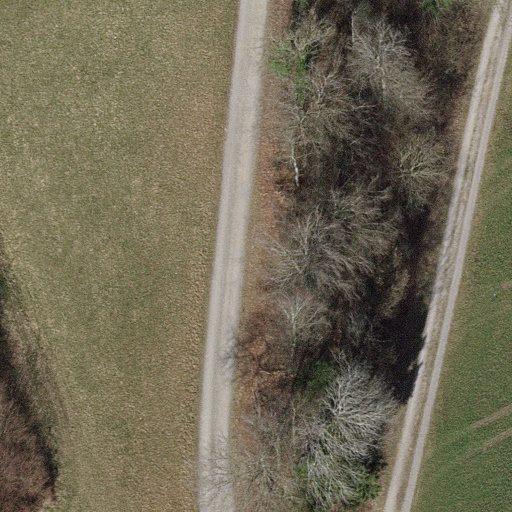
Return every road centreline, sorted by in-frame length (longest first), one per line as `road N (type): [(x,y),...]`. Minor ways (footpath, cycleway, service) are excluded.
road 1 (track): [(400,511),(509,0)]
road 2 (track): [(248,0),(212,459),(220,511)]
